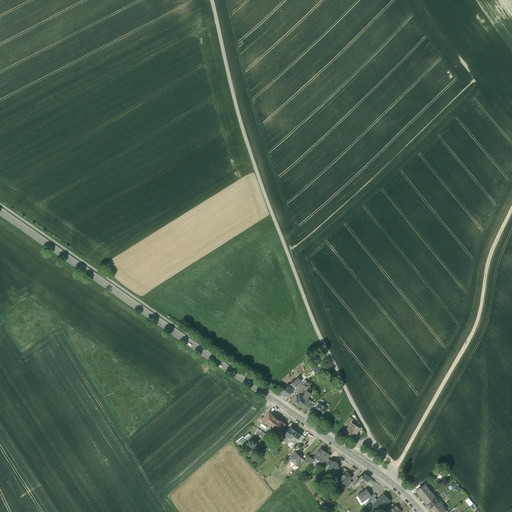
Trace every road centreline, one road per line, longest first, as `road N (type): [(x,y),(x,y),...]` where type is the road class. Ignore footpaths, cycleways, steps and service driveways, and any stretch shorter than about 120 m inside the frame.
road 1 (secondary): [(0,211),(388,479),(420,511)]
road 2 (track): [(394,471),(474,330),(492,249),(511,208)]
